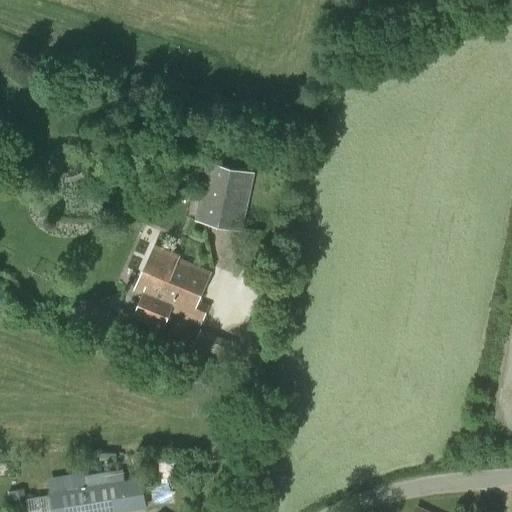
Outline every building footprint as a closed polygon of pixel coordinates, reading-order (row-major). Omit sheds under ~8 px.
[(241,232),(254,173),(208,163),(196,221),(241,232)] [(200,324),(207,308),(197,303),(210,274),(179,260),(180,258),(154,246),(134,290),(150,297),(141,318),(162,328),(172,306),(191,314),(189,319),(200,324)] [(71,322),(100,334),(109,312),(79,300),(71,322)] [(85,487),(124,481),(122,468),(83,475),(85,487)] [(54,511),(124,511),(129,511),(124,481),(85,487),(51,493),(54,511)] [(26,488),(8,491),(10,500),(28,497),(26,488)] [(46,511),(46,497),(31,497),(31,511),(46,511)]
